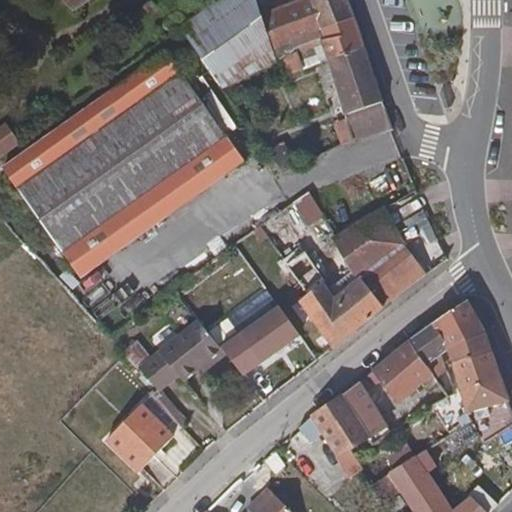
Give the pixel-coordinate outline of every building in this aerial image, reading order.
[(61,0),(77,21),(105,0),(61,0)] [(321,34),(329,31),(318,3),(315,4),(313,0),(304,0),(267,22),(256,0),(228,0),(184,34),(223,96),(232,90),(243,82),(297,49),(321,34)] [(313,0),(315,4),(318,3),(329,31),(361,18),(354,0),(313,0)] [(372,45),(361,18),(329,31),(321,34),(332,61),(372,45)] [(372,45),(332,61),(356,122),(351,125),(360,147),(364,145),(366,149),(404,133),(372,45)] [(88,286),(250,166),(171,58),(9,177),(88,286)] [(241,105),(232,90),(223,96),(232,111),(241,105)] [(0,171),(26,152),(18,141),(0,154),(0,171)] [(279,186),(291,180),(276,156),(263,161),(279,186)] [(397,210),(348,239),(376,282),(415,256),(406,238),(411,235),(397,210)] [(415,256),(376,282),(395,312),(431,285),(415,256)] [(338,296),(325,281),(299,302),(337,350),(391,308),(365,275),(338,296)] [(302,334),(283,303),(224,346),(232,356),(246,374),(302,334)] [(476,310),(441,332),(457,358),(464,380),(481,373),(477,366),(497,358),(489,335),(476,310)] [(227,360),(232,356),(224,346),(203,322),(167,354),(186,375),(192,381),(215,360),(220,366),(227,360)] [(441,332),(423,344),(438,369),(451,361),(457,358),(441,332)] [(438,369),(423,344),(384,374),(403,403),(430,385),(436,394),(424,402),(432,417),(458,402),(450,389),(441,374),(438,369)] [(186,375),(167,354),(160,360),(178,382),(186,375)] [(511,408),(511,401),(497,358),(477,366),(481,373),(464,380),(481,431),(487,428),(483,419),(511,408)] [(166,392),(178,382),(160,360),(147,372),(166,392)] [(456,385),(446,370),(441,374),(450,389),(456,385)] [(273,402),(285,393),(269,374),(257,384),(273,402)] [(390,424),(366,388),(353,397),(374,435),(390,424)] [(167,399),(164,395),(120,436),(150,470),(185,438),(178,429),(185,422),(165,400),(167,399)] [(366,440),(374,435),(353,397),(303,436),(315,452),(321,448),(325,454),(331,450),(355,486),(367,479),(359,461),(353,450),(363,442),(366,440)] [(432,417),(424,402),(390,424),(374,435),(381,447),(392,441),(422,423),(432,417)] [(410,472),(432,459),(460,443),(450,426),(430,437),(422,423),(392,441),(410,472)] [(511,432),(501,437),(505,449),(511,447),(511,432)] [(359,461),(370,455),(363,442),(353,450),(359,461)] [(454,511),(431,479),(440,472),(432,459),(410,472),(398,478),(410,495),(421,511),(454,511)] [(216,511),(214,509),(211,511),(295,511),(267,487),(254,501),(259,506),(253,511),(216,511)]
